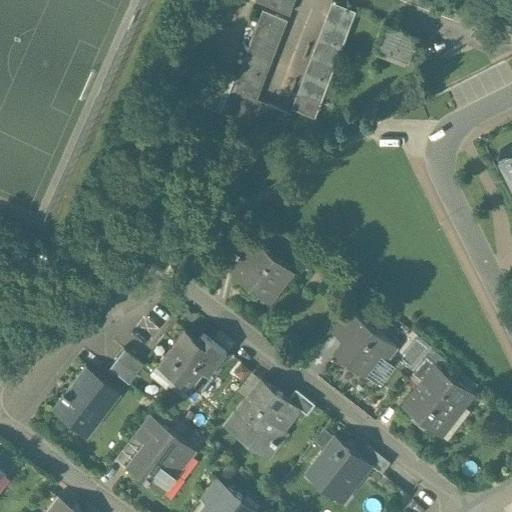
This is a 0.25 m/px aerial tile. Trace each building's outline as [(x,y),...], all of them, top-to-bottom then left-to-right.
[(294,0),(255,0),(254,2),(289,15),(294,0)] [(332,2),(292,108),(315,117),(355,11),(332,2)] [(262,12),(223,115),(282,137),(291,113),(256,100),(287,21),(262,12)] [(416,35),(386,23),(387,23),(385,22),(376,47),(377,48),(378,47),(408,58),(407,59),(409,59),(414,46),(416,46),(418,41),(416,40),(418,34),(417,34),(416,35)] [(511,142),(500,149),(511,171),(511,142)] [(268,217),(243,234),(230,251),(231,251),(235,245),(249,256),(258,243),(259,244),(276,223),(268,217)] [(259,244),(258,243),(249,256),(233,275),(267,300),(267,299),(263,296),(287,266),(291,270),(292,269),(259,244)] [(347,307),(329,330),(330,331),(333,327),(341,334),(356,314),(347,307)] [(396,345),(356,314),(341,334),(347,338),(335,354),(369,380),(370,378),(365,375),(390,342),(395,346),(396,345)] [(199,341),(183,330),(156,366),(189,391),(202,373),(207,376),(225,352),(203,335),(199,341)] [(143,365),(123,350),(116,360),(135,374),(143,365)] [(426,356),(413,373),(422,381),(436,363),(426,356)] [(135,374),(116,360),(109,369),(128,384),(135,374)] [(474,393),(436,363),(422,381),(403,405),(441,435),(474,393)] [(118,392),(85,366),(63,394),(62,393),(60,395),(61,397),(51,410),(75,428),(76,428),(85,435),(114,397),(118,392)] [(288,400),(261,380),(235,414),(268,439),(269,438),(293,406),(294,405),(288,400)] [(314,405),(295,391),(288,400),(294,405),(293,406),(306,415),(314,405)] [(268,439),(235,414),(224,428),(266,460),(278,444),(279,442),(275,438),(273,441),(269,438),(268,439)] [(149,415),(134,435),(143,442),(158,422),(149,415)] [(197,451),(158,422),(143,442),(126,466),(125,466),(125,467),(163,496),(197,451)] [(359,455),(334,435),(333,436),(334,437),(306,474),(305,473),(305,474),(340,501),(341,500),(340,499),(356,478),(357,479),(369,464),(370,463),(359,455)] [(389,463),(366,446),(359,455),(370,463),(369,464),(381,474),(389,463)] [(216,479),(200,500),(209,506),(225,485),(216,479)] [(253,511),(256,508),(225,485),(209,506),(205,511),(253,511)] [(79,511),(57,495),(46,510),(47,511),(79,511)] [(98,511),(86,503),(79,511),(98,511)]
